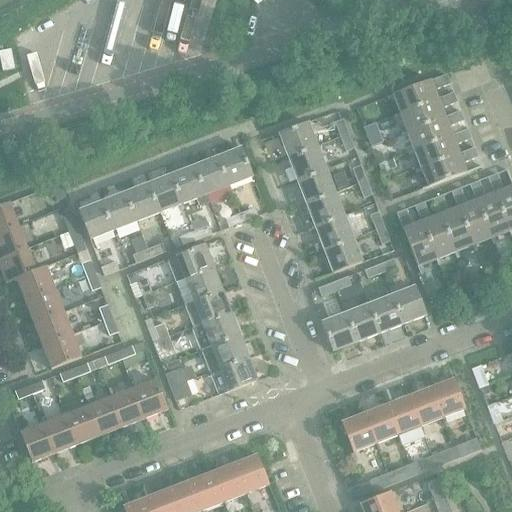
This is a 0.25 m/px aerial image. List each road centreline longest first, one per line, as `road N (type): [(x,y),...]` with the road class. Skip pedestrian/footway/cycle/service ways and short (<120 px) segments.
road 1 (unclassified): [(439,0),(0,127)]
road 2 (residential): [(75,488),(289,411)]
road 3 (residential): [(325,395),(511,319)]
road 4 (residential): [(325,395),(254,224)]
